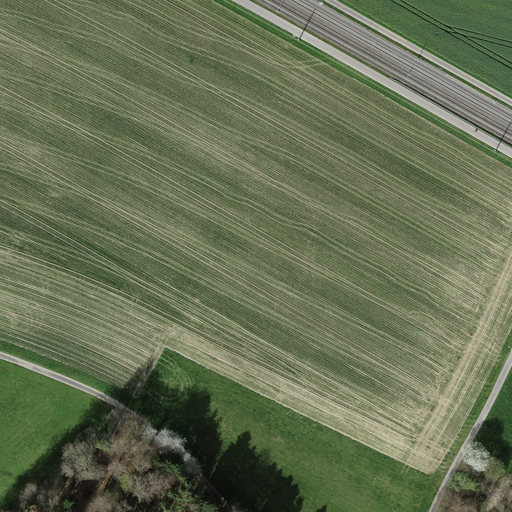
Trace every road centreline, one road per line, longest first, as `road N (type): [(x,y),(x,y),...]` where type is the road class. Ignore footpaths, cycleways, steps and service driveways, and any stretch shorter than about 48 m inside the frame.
road 1 (unclassified): [(511,153),(238,0)]
road 2 (track): [(0,355),(137,417),(232,511)]
road 3 (track): [(511,106),(327,0)]
road 4 (track): [(432,511),(511,355)]
